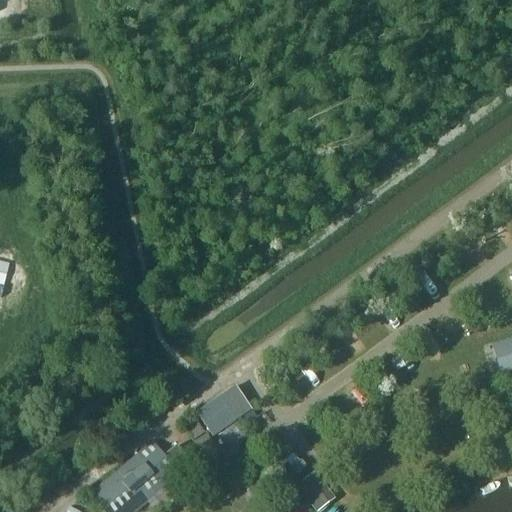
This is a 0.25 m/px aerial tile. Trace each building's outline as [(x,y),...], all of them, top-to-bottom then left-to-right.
[(511,342),(501,345),(508,368),(511,366),(511,342)] [(204,434),(192,416),(182,424),(194,441),(204,434)] [(219,453),(207,436),(195,444),(207,461),(219,453)] [(286,446),(278,453),(277,455),(281,460),(284,460),(289,468),(289,470),(293,475),(295,476),(304,469),(305,467),(300,461),(298,461),(292,454),(292,453),(293,451),(289,446),(286,446)] [(104,511),(138,511),(147,505),(152,510),(161,502),(169,511),(172,511),(194,494),(185,482),(197,472),(176,447),(164,457),(158,450),(143,463),(137,456),(90,494),(104,511)] [(315,475),(296,488),(313,511),(319,511),(334,501),(315,475)]
